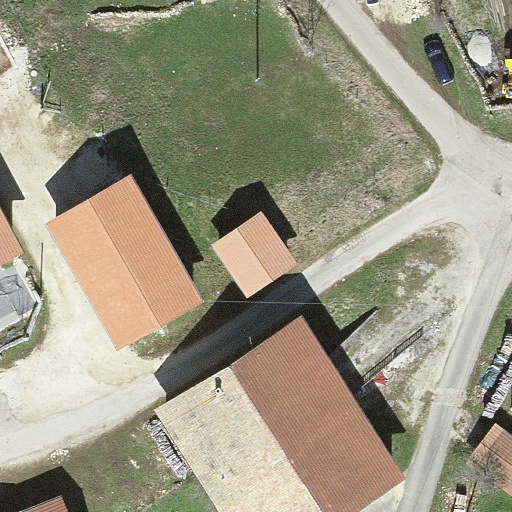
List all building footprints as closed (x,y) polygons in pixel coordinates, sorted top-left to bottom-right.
[(129,178),(44,226),(115,350),(200,302),(129,178)] [(0,209),(0,268),(25,255),(0,209)] [(262,213),(211,246),(246,298),(296,264),(262,213)] [(302,316),(154,411),(219,511),(354,511),(406,479),(302,316)] [(511,453),(501,446),(477,481),(511,504),(511,453)] [(61,511),(56,498),(20,511),(61,511)]
